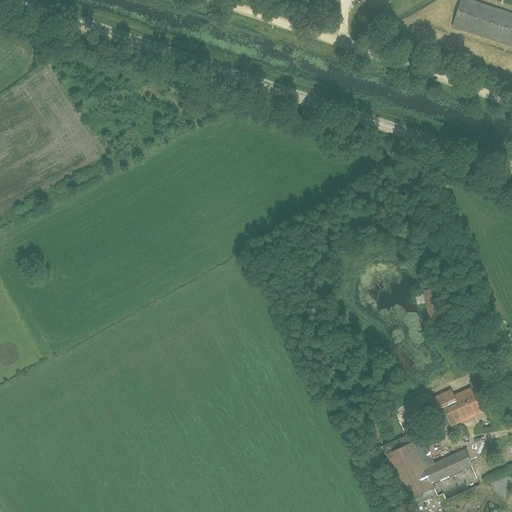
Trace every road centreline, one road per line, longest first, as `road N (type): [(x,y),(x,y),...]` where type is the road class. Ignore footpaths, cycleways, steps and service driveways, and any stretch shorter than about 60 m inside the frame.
road 1 (track): [(511,170),(7,0)]
road 2 (track): [(205,0),(511,101)]
road 3 (track): [(417,138),(418,160),(511,368)]
